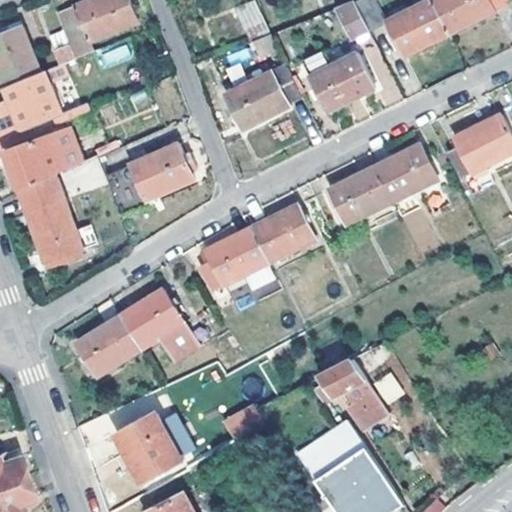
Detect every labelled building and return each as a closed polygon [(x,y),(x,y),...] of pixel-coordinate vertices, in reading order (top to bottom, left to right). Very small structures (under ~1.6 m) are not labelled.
[(99,54),(95,43),(143,25),(133,0),(96,0),(61,14),(69,34),(74,48),(79,62),(99,54)] [(251,38),(269,29),(254,0),(252,0),(236,9),(251,38)] [(373,35),(392,25),(391,23),(386,13),(379,0),(367,0),(357,5),(373,35)] [(511,7),(511,0),(439,0),(436,1),(407,15),(391,23),(392,25),(409,58),(455,35),(511,7)] [(373,35),(357,5),(353,6),(338,12),(355,44),(373,35)] [(391,23),(407,15),(403,6),(386,13),(391,23)] [(0,62),(10,91),(47,75),(29,28),(0,39),(0,62)] [(74,48),(69,34),(55,39),(60,54),(74,48)] [(275,38),(258,44),(264,58),(282,50),(275,38)] [(102,70),(134,58),(128,43),(97,55),(102,70)] [(74,48),(60,54),(65,67),(79,62),(74,48)] [(379,90),(361,56),(316,81),(335,116),(379,90)] [(308,101),(291,69),(232,97),(250,133),(297,110),(296,107),(308,101)] [(47,75),(10,91),(14,104),(8,106),(13,120),(20,117),(23,126),(25,132),(68,116),(52,73),(47,75)] [(511,127),(507,118),(460,141),(464,149),(473,167),(477,176),(511,158),(511,127)] [(0,139),(6,152),(29,142),(25,132),(23,126),(0,135),(0,139)] [(25,193),(61,178),(69,174),(71,173),(59,137),(12,155),(25,193)] [(136,167),(148,195),(151,203),(201,183),(184,146),(136,167)] [(398,206),(444,184),(426,148),(380,171),(398,206)] [(463,172),(473,167),(464,149),(454,155),(463,172)] [(136,167),(111,177),(121,206),(125,218),(126,219),(153,207),(151,203),(148,195),(136,167)] [(353,230),(398,206),(380,171),(335,194),(353,230)] [(70,202),(61,178),(25,193),(34,216),(70,202)] [(70,202),(34,216),(52,264),(89,251),(70,202)] [(418,251),(437,245),(425,208),(406,213),(418,251)] [(276,267),(322,244),(304,209),(258,231),(276,267)] [(258,231),(213,255),(230,289),(276,267),(258,231)] [(205,348),(190,326),(169,291),(125,318),(147,352),(167,340),(181,362),(205,348)] [(125,318),(82,345),(103,379),(147,352),(125,318)] [(492,350),(498,361),(508,354),(501,344),(492,350)] [(394,424),(400,420),(361,359),(326,378),(340,400),(362,387),(370,400),(357,407),(372,430),(390,419),(394,424)] [(340,400),(326,378),(316,383),(341,422),(350,417),(340,400)] [(271,426),(263,412),(260,407),(246,416),(232,424),(242,442),(271,426)] [(189,460),(184,452),(167,420),(162,412),(123,435),(148,482),(189,460)] [(167,420),(184,452),(194,445),(177,415),(167,420)] [(366,442),(354,423),(303,455),(309,464),(301,469),(306,478),(315,473),(334,506),(330,509),(332,511),(403,511),(407,509),(366,442)] [(5,449),(0,450),(0,486),(29,476),(22,456),(9,460),(5,449)] [(0,511),(21,511),(27,510),(25,501),(36,497),(29,476),(0,486),(0,511)] [(197,511),(188,493),(150,511),(197,511)] [(437,500),(418,511),(443,511),(445,511),(437,500)]
